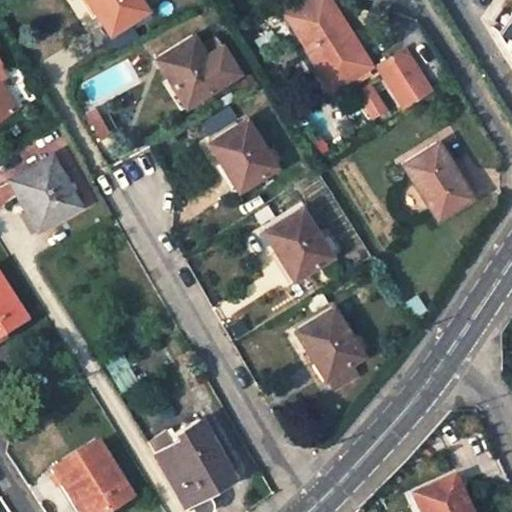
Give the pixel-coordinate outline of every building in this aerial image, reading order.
[(90,0),(110,32),(146,9),(140,0),(90,0)] [(328,0),(310,0),(286,15),(333,87),(369,64),(328,0)] [(193,34),(157,57),(185,103),(237,70),(217,36),(200,46),(193,34)] [(430,89),(403,47),(375,65),(402,107),(430,89)] [(0,116),(15,108),(0,83),(0,76),(4,75),(0,68),(0,116)] [(357,88),(374,117),(388,109),(371,80),(357,88)] [(217,113),(204,121),(211,132),(224,124),(217,113)] [(274,165),(245,118),(209,141),(237,188),(274,165)] [(437,142),(403,164),(437,217),(471,195),(437,142)] [(51,155),(10,178),(38,228),(79,204),(51,155)] [(297,202),(291,192),(283,197),(290,207),(297,202)] [(300,206),(264,229),(294,277),(330,254),(300,206)] [(25,319),(0,281),(0,335),(3,333),(25,319)] [(321,291),(307,300),(313,311),(328,302),(321,291)] [(331,305),(295,328),(325,377),(343,367),(362,355),(331,305)] [(150,327),(133,341),(142,354),(160,340),(150,327)] [(0,344),(8,339),(3,333),(0,335),(0,344)] [(206,489),(231,475),(200,416),(175,431),(178,437),(173,440),(166,427),(145,440),(183,503),(187,501),(191,509),(194,511),(206,511),(209,510),(211,507),(212,504),(212,501),(211,498),(206,489)] [(96,442),(52,470),(71,500),(77,497),(86,511),(107,511),(110,510),(131,498),(96,442)] [(467,511),(452,476),(413,494),(421,511),(467,511)] [(111,511),(110,510),(107,511),(86,511),(77,497),(71,500),(64,505),(68,511),(111,511)]
